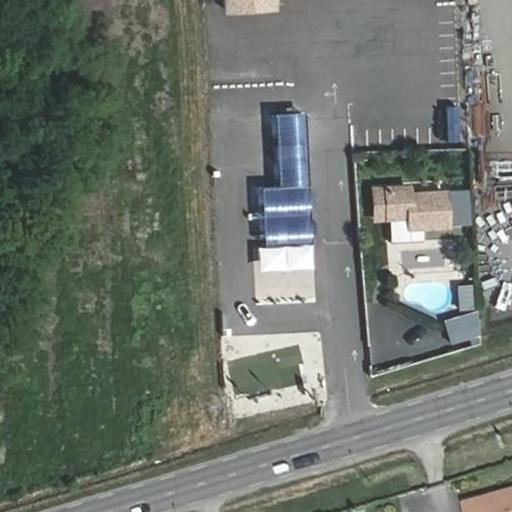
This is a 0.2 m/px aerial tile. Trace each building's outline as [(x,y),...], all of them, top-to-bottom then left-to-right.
[(280,0),(226,0),(227,10),(280,8),(280,0)] [(416,104),(387,104),(387,144),(416,144),(416,104)] [(472,188),(489,186),(485,148),(468,149),(472,188)] [(411,185),(383,187),(385,221),(403,220),(405,231),(447,228),(445,189),(412,192),(411,185)] [(315,244),(232,243),(231,291),(314,292),(315,244)] [(453,345),(475,339),(470,321),(448,327),(453,345)] [(511,511),(511,493),(482,502),(483,508),(468,511),(511,511)]
